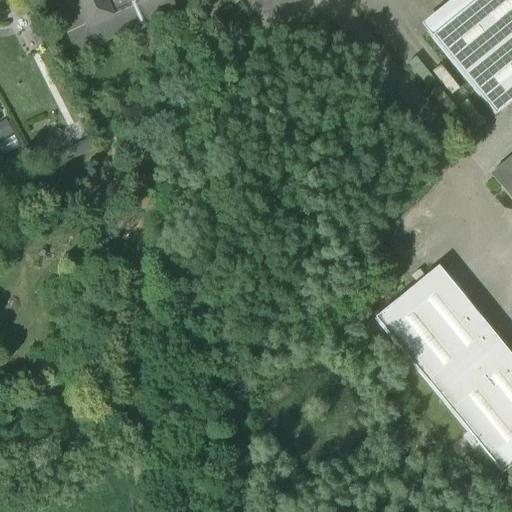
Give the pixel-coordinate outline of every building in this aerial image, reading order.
[(74,0),(87,28),(148,0),(74,0)] [(511,0),(478,0),(432,38),(496,116),(511,102),(511,0)] [(0,141),(14,134),(7,121),(0,124),(0,141)] [(89,137),(70,147),(76,158),(95,149),(89,137)] [(511,157),(491,175),(511,200),(511,157)] [(478,447),(501,475),(511,466),(511,359),(437,267),(374,319),(467,433),(478,447)]
